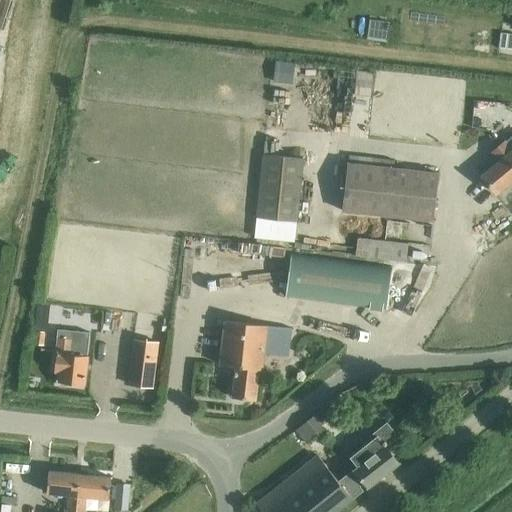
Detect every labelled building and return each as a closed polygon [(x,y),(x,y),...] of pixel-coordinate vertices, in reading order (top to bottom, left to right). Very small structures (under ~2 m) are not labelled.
[(403,34),(405,21),(385,19),(383,31),(403,34)] [(372,96),(374,72),(358,70),(355,94),(372,96)] [(511,135),(499,147),(511,163),(511,135)] [(497,193),(511,180),(511,163),(499,147),(490,153),(498,163),(483,176),(497,193)] [(298,222),(304,158),(263,154),(258,218),(298,222)] [(434,221),(439,173),(346,163),(341,211),(434,221)] [(408,262),(410,244),(359,238),(356,256),(408,262)] [(386,311),(393,267),(289,252),(282,296),(386,311)] [(288,356),(292,328),(225,321),(220,365),(236,366),(233,397),(256,400),(259,369),(263,369),(265,354),(288,356)] [(60,329),(55,371),(61,372),(60,383),(84,385),(90,333),(60,329)] [(45,344),(46,331),(37,330),(36,343),(45,344)] [(153,387),(156,367),(158,342),(134,340),(129,384),(153,387)] [(308,444),(319,435),(307,421),(297,430),(308,444)] [(368,488),(399,463),(387,447),(398,437),(387,424),(364,442),(367,445),(351,457),(359,466),(350,473),(349,473),(339,481),(318,455),(247,511),(336,511),(363,491),(359,486),(364,482),(368,488)] [(76,511),(81,474),(49,470),(47,493),(70,495),(67,511),(76,511)] [(109,499),(111,477),(81,474),(76,511),(84,511),(86,497),(109,499)] [(129,510),(131,484),(119,483),(116,509),(129,510)]
